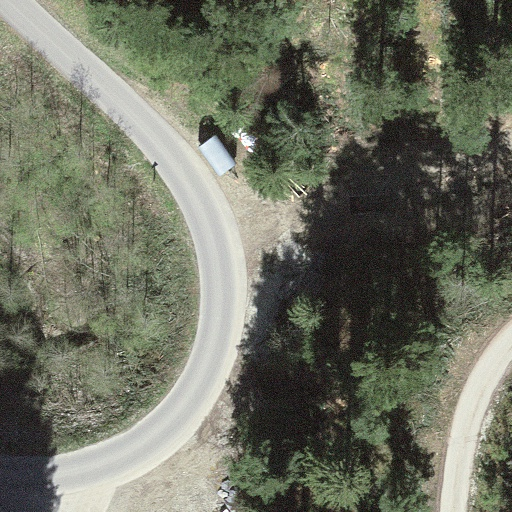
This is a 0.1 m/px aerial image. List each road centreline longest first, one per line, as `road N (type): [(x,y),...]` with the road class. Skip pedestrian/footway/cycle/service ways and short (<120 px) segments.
road 1 (track): [(8,0),(182,168),(205,202),(225,281),(213,359),(197,393),(149,444),(72,475),(0,476)]
road 2 (track): [(511,340),(487,367),(464,424),(453,511)]
